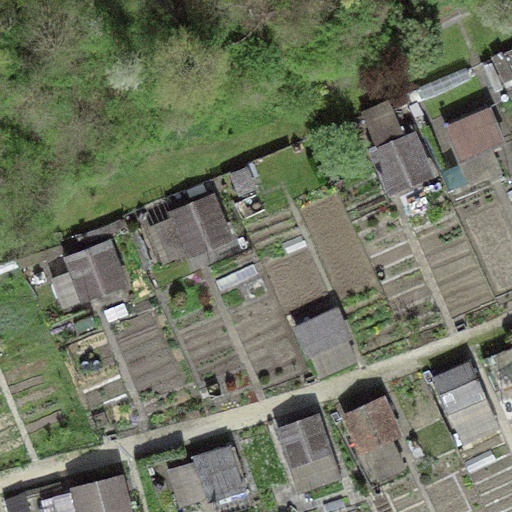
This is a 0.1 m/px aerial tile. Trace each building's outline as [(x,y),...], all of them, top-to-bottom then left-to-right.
[(416,127),(404,132),(389,96),(360,108),(375,143),(367,147),(387,193),(435,173),(416,127)] [(506,141),(490,103),(442,123),(459,162),(492,147),(506,141)] [(234,239),(214,189),(151,214),(173,269),(195,261),(192,255),(234,239)] [(110,236),(62,254),(68,269),(50,276),(62,306),(128,281),(110,236)] [(358,358),(348,338),(353,336),(338,304),(291,326),(305,357),(310,355),(320,376),(358,358)] [(468,358),(430,375),(446,411),(448,410),(457,431),(452,434),(457,444),(462,442),(463,444),(502,427),(490,400),(487,401),(468,358)] [(341,413),(360,453),(364,451),(394,438),(406,433),(387,392),(341,413)] [(320,409),(274,425),(276,433),(272,435),(276,445),(281,443),(297,492),(343,477),(320,409)] [(225,511),(250,504),(230,442),(220,446),(218,442),(203,447),(203,448),(157,464),(161,476),(168,474),(179,507),(206,498),(210,511),(225,511)] [(134,511),(123,469),(69,483),(76,511),(134,511)]
